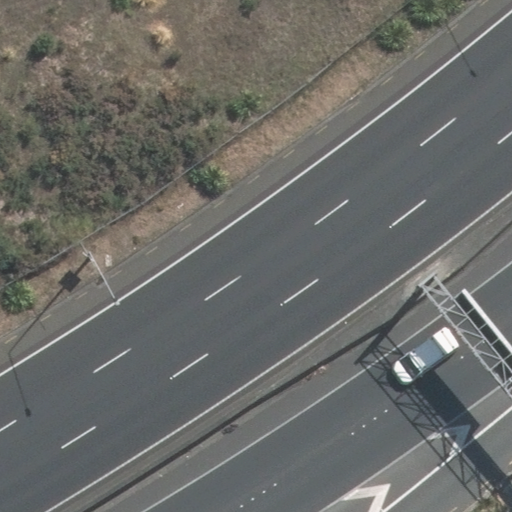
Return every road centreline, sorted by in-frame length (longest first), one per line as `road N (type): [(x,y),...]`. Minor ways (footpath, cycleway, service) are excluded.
road 1 (motorway): [(0,462),(256,289),(511,100)]
road 2 (motorway): [(511,322),(229,511)]
road 3 (trunk): [(511,427),(401,511)]
